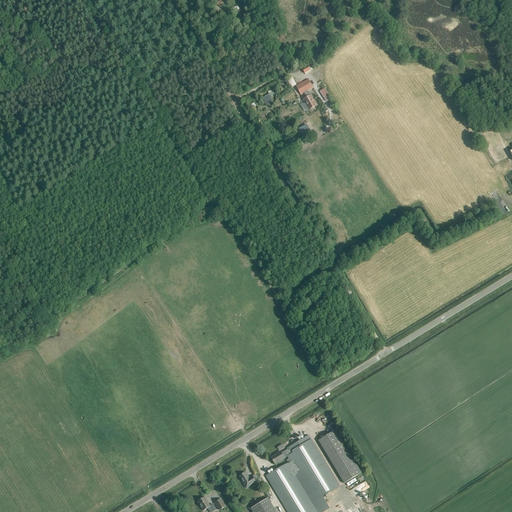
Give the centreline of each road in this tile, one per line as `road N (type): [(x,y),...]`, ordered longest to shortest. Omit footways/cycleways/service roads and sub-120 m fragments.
road 1 (unclassified): [(124,511),(511,275)]
road 2 (track): [(385,352),(246,117)]
